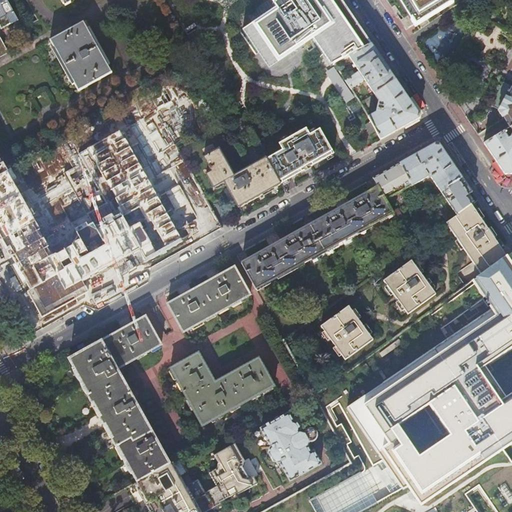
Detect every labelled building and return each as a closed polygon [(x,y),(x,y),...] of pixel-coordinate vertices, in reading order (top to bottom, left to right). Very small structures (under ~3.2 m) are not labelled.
[(17,21),(5,0),(0,0),(0,27),(1,30),(17,21)] [(243,32),(268,71),(304,47),(303,45),(311,39),(333,26),(314,0),(269,0),(276,9),(243,32)] [(314,0),(333,26),(311,39),(330,68),(335,65),(349,58),(371,45),(340,0),(314,0)] [(398,0),(410,20),(412,19),(416,25),(451,3),(449,0),(398,0)] [(50,42),(79,93),(112,74),(83,23),(63,34),(50,42)] [(460,45),(454,31),(452,32),(450,26),(425,35),(433,55),(460,45)] [(0,39),(0,58),(8,54),(0,40),(0,39)] [(395,80),(371,45),(349,58),(359,72),(345,81),(351,90),(365,81),(374,95),(395,80)] [(420,116),(395,80),(374,95),(379,102),(376,114),(369,118),(381,140),(419,119),(420,116)] [(511,129),(511,128),(511,90),(501,112),(511,129)] [(354,117),(364,113),(357,98),(347,103),(354,117)] [(3,164),(0,165),(0,235),(11,255),(17,266),(30,290),(46,282),(55,297),(139,251),(145,260),(170,246),(189,236),(129,127),(78,155),(105,204),(46,237),(4,163),(3,164)] [(267,158),(281,185),(309,169),(329,158),(334,155),(320,130),(312,135),(307,127),(280,142),(284,149),(267,158)] [(504,133),(484,145),(505,175),(511,174),(511,128),(511,129),(511,137),(511,138),(509,140),(504,133)] [(446,190),(462,179),(438,144),(436,144),(399,164),(412,186),(412,187),(428,177),(430,178),(441,193),(446,190)] [(281,185),(267,158),(234,176),(219,150),(204,159),(211,173),(206,176),(214,189),(224,183),(238,208),(260,196),(281,185)] [(385,201),(412,186),(399,164),(373,179),(378,188),(385,201)] [(471,205),(477,201),(462,179),(446,190),(449,193),(444,197),(456,216),(471,205)] [(241,264),(255,290),(393,214),(392,212),(385,201),(378,188),(367,194),(347,205),(321,220),(292,236),(263,252),(241,264)] [(481,275),(499,262),(506,257),(501,249),(488,230),(478,215),(471,205),(456,216),(446,223),(472,262),(481,275)] [(393,214),(396,220),(401,217),(397,209),(392,212),(393,214)] [(430,235),(425,238),(429,244),(434,240),(430,235)] [(0,261),(0,275),(1,275),(17,266),(11,255),(0,261)] [(383,281),(407,315),(435,295),(411,261),(383,281)] [(184,333),(251,295),(235,267),(169,304),(184,333)] [(344,360),(372,340),(348,307),(320,327),(344,360)] [(137,481),(170,463),(118,370),(135,361),(162,345),(146,317),(106,339),(69,359),(95,405),(99,413),(108,429),(122,454),(137,481)] [(199,353),(171,369),(202,427),(275,387),(259,359),(215,383),(199,353)] [(289,413),(261,428),(272,447),(270,448),(269,453),(273,461),(279,463),(280,463),(290,481),(321,464),(314,451),(311,452),(307,446),(309,441),(311,441),(312,441),(313,440),(314,440),(315,439),(316,438),(316,437),(316,435),(316,434),(316,433),(316,432),(315,431),(315,430),(314,430),(313,429),(312,429),(311,428),(310,428),(309,428),(308,429),(307,429),(306,430),(305,431),(305,432),(304,433),(299,432),(299,430),(299,428),(299,427),(299,426),(299,425),(298,424),(297,423),(296,422),(295,422),(294,421),(293,421),(289,413)] [(203,511),(243,490),(244,492),(258,484),(254,478),(253,478),(248,476),(243,468),(244,463),(245,462),(235,444),(216,455),(221,464),(219,470),(210,475),(216,486),(205,492),(199,481),(184,489),(178,478),(171,465),(170,463),(137,481),(144,493),(148,501),(153,511),(203,511)] [(171,465),(178,478),(184,474),(177,461),(171,465)]
